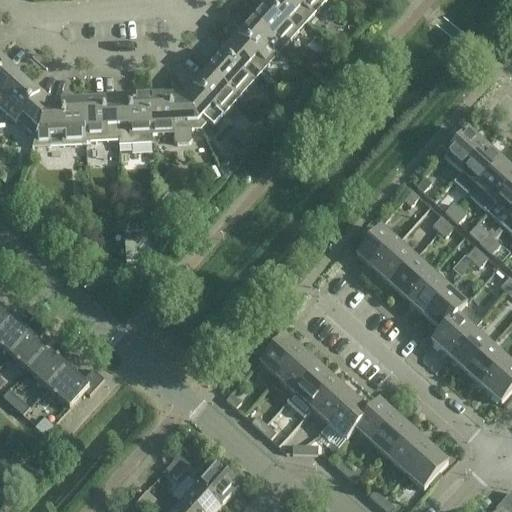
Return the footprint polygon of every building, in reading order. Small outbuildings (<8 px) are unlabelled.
[(306,28),(274,0),(269,0),(261,10),(264,13),(252,26),(283,53),(306,28)] [(328,3),(325,0),(274,0),(306,28),(328,3)] [(283,53),(252,26),(242,37),(239,34),(226,48),(261,78),(283,53)] [(261,78),(226,48),(216,59),(221,63),(209,76),(239,103),(261,78)] [(1,57),(0,58),(0,110),(24,84),(11,72),(14,69),(1,57)] [(239,103),(209,76),(200,85),(183,95),(202,134),(209,127),(214,130),(239,103)] [(41,100),(24,84),(0,110),(0,113),(16,127),(17,125),(36,142),(51,103),(41,100)] [(172,100),(151,101),(152,138),(202,134),(183,95),(172,100)] [(133,97),(116,98),(118,145),(131,144),(131,139),(152,138),(151,101),(133,102),(133,97)] [(100,105),(83,105),(85,147),(118,145),(116,98),(100,98),(100,105)] [(63,106),(51,103),(36,142),(32,151),(85,147),(83,105),(63,106)] [(443,160),(461,176),(485,149),(467,133),(443,160)] [(485,149),(461,176),(478,191),(502,164),(485,149)] [(511,173),(502,164),(478,191),(495,206),(511,187),(511,173)] [(416,190),(423,196),(429,190),(422,184),(416,190)] [(511,187),(495,206),(506,216),(499,224),(505,229),(504,231),(511,221),(511,187)] [(18,195),(18,196),(12,202),(23,210),(28,204),(18,195)] [(413,207),(419,200),(412,195),(407,201),(413,207)] [(169,236),(188,215),(168,196),(161,205),(163,236),(169,236)] [(451,221),(457,215),(451,209),(445,216),(451,221)] [(451,221),(458,227),(463,221),(457,215),(451,221)] [(441,232),(447,226),(441,220),(435,227),(441,232)] [(448,238),(454,232),(447,226),(441,232),(448,238)] [(356,258),(374,273),(398,247),(380,231),(356,258)] [(148,262),(146,236),(124,238),(126,264),(148,262)] [(485,252),(491,245),(485,240),(479,246),(485,252)] [(485,252),(492,258),(497,251),(491,245),(485,252)] [(398,247),(374,273),(391,289),(415,262),(398,247)] [(475,263),(481,256),(475,251),(469,257),(475,263)] [(482,268),(488,262),(481,256),(475,263),(482,268)] [(415,262),(391,289),(408,304),(432,277),(415,262)] [(432,277),(408,304),(425,319),(449,292),(432,277)] [(509,293),(511,290),(511,283),(509,281),(503,288),(509,293)] [(449,292),(425,319),(441,334),(431,344),(432,345),(466,308),(449,292)] [(466,308),(432,345),(449,360),(473,333),(481,325),(466,310),(467,308),(466,308)] [(23,333),(5,316),(0,321),(0,350),(6,357),(26,335),(23,333)] [(34,321),(23,333),(26,335),(6,357),(28,376),(47,354),(38,345),(48,334),(34,321)] [(473,333),(449,360),(466,376),(490,349),(473,333)] [(260,365),(277,381),(301,354),(284,338),(260,365)] [(490,349),(466,376),(483,391),(507,364),(490,349)] [(68,373),(47,354),(28,376),(49,395),(68,373)] [(301,354),(277,381),(294,396),(318,370),(301,354)] [(511,368),(507,364),(483,391),(501,407),(511,394),(511,368)] [(318,370),(294,396),(311,412),(335,385),(318,370)] [(83,386),(68,373),(49,395),(70,414),(85,397),(91,401),(106,385),(94,374),(83,386)] [(335,385),(311,412),(328,427),(352,400),(335,385)] [(13,388),(2,400),(23,419),(30,411),(25,406),(28,402),(13,388)] [(226,403),(235,411),(241,405),(232,397),(226,403)] [(352,400),(328,427),(345,442),(379,405),(378,404),(369,415),(352,400)] [(379,405),(345,442),(346,443),(356,432),(372,447),(396,420),(379,405)] [(261,434),(266,428),(257,419),(251,426),(261,434)] [(396,420),(372,447),(389,462),(413,435),(396,420)] [(261,434),(270,443),(276,436),(266,428),(261,434)] [(413,435),(389,462),(406,477),(430,450),(413,435)] [(305,457),(305,449),(292,448),(292,457),(305,457)] [(305,457),(317,458),(318,449),(305,449),(305,457)] [(430,450),(406,477),(424,493),(448,466),(430,450)] [(189,467),(179,458),(173,465),(183,474),(189,467)] [(239,490),(208,463),(191,481),(222,509),(239,490)] [(344,477),(350,471),(341,463),(335,469),(344,477)] [(183,474),(173,465),(166,472),(176,481),(183,474)] [(344,477),(354,486),(360,479),(350,471),(344,477)] [(219,511),(222,509),(191,481),(175,500),(182,505),(188,511),(219,511)] [(378,508),(384,501),(375,493),(369,500),(378,508)] [(157,503),(147,494),(140,501),(150,510),(157,503)] [(504,511),(507,509),(511,503),(511,496),(511,495),(495,511),(504,511)] [(148,511),(150,510),(140,501),(134,509),(137,511),(148,511)] [(378,508),(383,511),(391,511),(394,510),(384,501),(378,508)]
